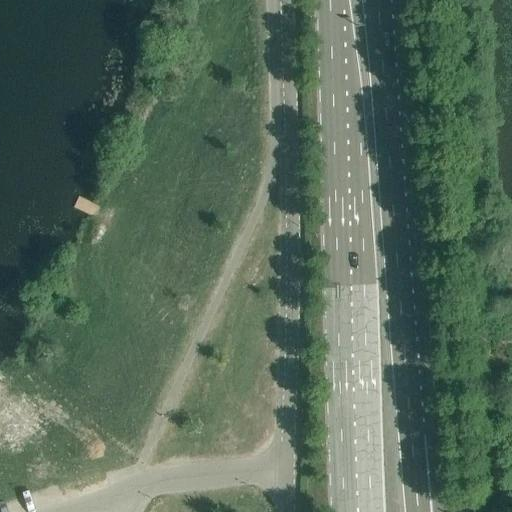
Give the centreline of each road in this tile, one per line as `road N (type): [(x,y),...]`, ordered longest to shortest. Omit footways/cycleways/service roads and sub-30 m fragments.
road 1 (secondary): [(418,511),(378,0)]
road 2 (secondary): [(328,0),(345,511)]
road 3 (unclassified): [(288,475),(287,0)]
road 4 (unclassified): [(122,498),(153,486),(288,475)]
